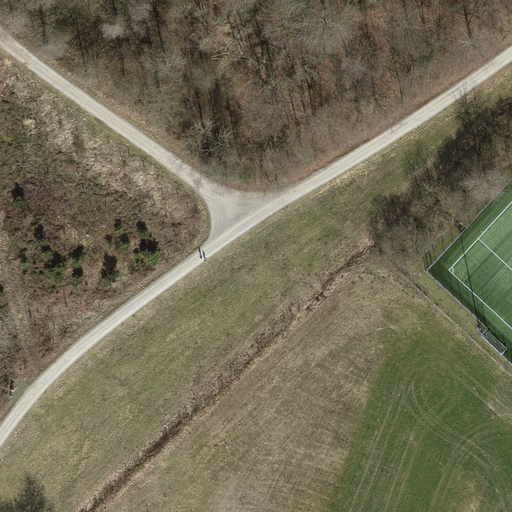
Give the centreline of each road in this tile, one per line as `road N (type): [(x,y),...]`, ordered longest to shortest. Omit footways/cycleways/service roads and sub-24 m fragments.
road 1 (track): [(0,439),(63,364),(248,221),(511,57)]
road 2 (track): [(248,221),(0,38)]
